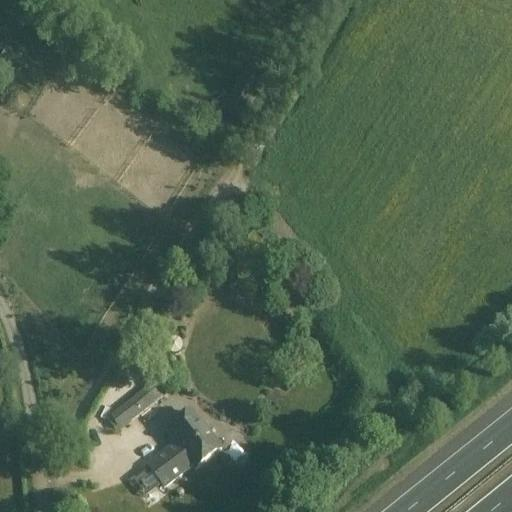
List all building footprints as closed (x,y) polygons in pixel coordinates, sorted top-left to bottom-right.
[(1,62),(0,62),(0,75),(13,82),(19,72),(1,62)] [(269,81),(247,67),(230,94),(221,89),(205,114),(218,122),(223,114),(241,126),(269,81)] [(166,348),(167,351),(170,355),(175,355),(179,354),(182,351),(182,347),(181,343),(178,340),(174,339),(170,340),(167,343),(166,348)] [(138,394),(109,417),(120,431),(149,409),(168,394),(157,379),(138,394)] [(201,426),(190,412),(166,431),(175,444),(147,466),(164,488),(192,466),(195,469),(221,449),(203,425),(201,426)] [(112,472),(71,472),(71,498),(112,498),(112,472)]
